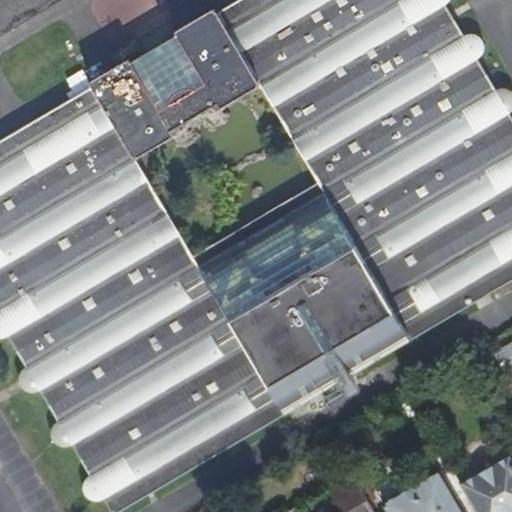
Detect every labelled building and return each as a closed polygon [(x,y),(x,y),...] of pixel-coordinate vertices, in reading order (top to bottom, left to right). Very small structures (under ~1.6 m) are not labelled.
[(139,74),(132,61),(130,58),(90,82),(93,86),(0,140),(0,339),(3,340),(8,338),(26,368),(22,372),(20,377),(20,382),(21,387),(24,390),(25,392),(30,394),(35,394),(40,392),(59,423),(55,427),(52,431),(52,437),(53,442),(55,443),(57,446),(62,448),(67,448),(72,447),(91,478),(87,481),(84,486),(84,491),(86,496),(89,500),(94,503),(100,503),(105,501),(111,511),(123,511),(148,497),(155,494),(289,414),(358,373),(475,303),(490,295),(511,281),(511,115),(511,114),(511,90),(509,89),(504,88),(497,90),(479,60),(484,56),(487,51),(487,45),(485,40),(481,36),(477,34),(471,34),(465,36),(454,19),(450,12),(446,6),(452,1),(452,0),(239,0),(219,12),(216,8),(175,32),(177,35),(184,48),(160,62),(139,74)] [(0,0),(0,35),(57,0),(0,0)] [(177,35),(132,61),(139,74),(160,62),(184,48),(177,35)] [(490,392),(499,387),(489,370),(481,375),(490,392)] [(479,511),(462,482),(442,448),(374,488),(384,505),(396,499),(394,496),(439,471),(462,511),(479,511)] [(511,511),(511,458),(509,455),(494,463),(490,460),(487,459),(483,459),(480,461),(477,463),(476,467),(476,470),(477,474),(462,482),(479,511),(511,511)] [(396,499),(384,505),(387,511),(462,511),(439,471),(394,496),(396,499)] [(332,491),(330,488),(299,506),(301,511),(376,511),(364,490),(371,485),(364,473),(332,491)]
